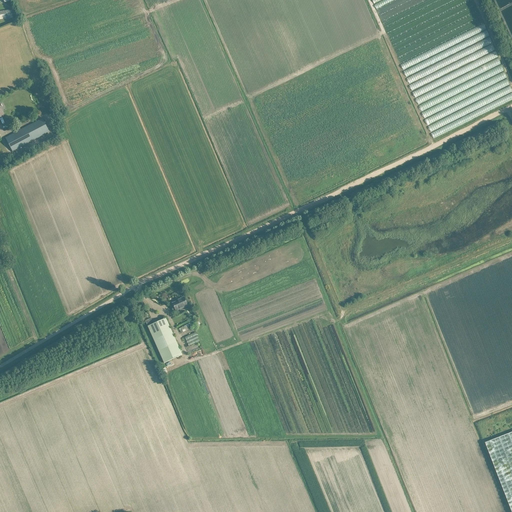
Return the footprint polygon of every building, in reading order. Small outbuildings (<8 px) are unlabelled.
[(16,122),(13,117),(6,121),(8,126),(16,122)] [(5,138),(12,151),(49,132),(42,119),(5,138)] [(184,297),(179,299),(179,300),(172,303),(176,311),(188,306),(184,297)] [(145,321),(164,363),(182,355),(166,318),(148,326),(145,321),(151,318),(145,321)] [(200,341),(196,332),(185,337),(189,346),(200,341)] [(511,511),(511,431),(484,442),(511,511)]
